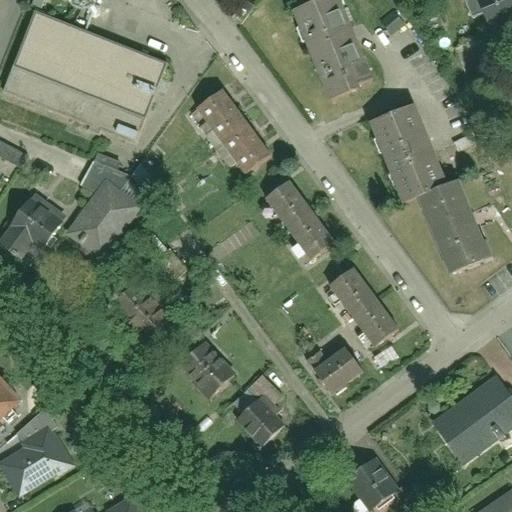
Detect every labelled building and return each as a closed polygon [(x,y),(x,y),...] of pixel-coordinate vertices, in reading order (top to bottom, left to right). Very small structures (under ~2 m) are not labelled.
[(23,0),(0,57),(0,79),(128,131),(160,51),(33,0),(23,0)] [(231,11),(239,0),(222,0),(220,3),(231,11)] [(287,0),(319,82),(368,64),(343,0),(287,0)] [(511,0),(473,0),(482,20),(511,6),(511,0)] [(233,167),(264,142),(211,75),(180,100),(233,167)] [(417,109),(369,129),(403,210),(419,203),(449,276),(498,256),(466,179),(449,186),(417,109)] [(295,251),(326,229),(280,164),(249,186),(295,251)] [(96,247),(134,191),(95,165),(57,221),(96,247)] [(25,184),(1,223),(38,245),(62,207),(25,184)] [(316,274),(366,338),(394,317),(344,252),(316,274)] [(97,293),(139,335),(165,309),(123,267),(97,293)] [(322,385),(356,360),(334,330),(300,356),(322,385)] [(233,361),(201,331),(174,360),(206,390),(233,361)] [(426,406),(457,451),(511,413),(511,385),(509,388),(491,362),(426,406)] [(252,437),(278,413),(264,397),(277,385),(259,365),(228,393),(234,400),(226,408),(252,437)] [(0,427),(27,405),(0,373),(0,427)] [(26,447),(2,463),(20,496),(82,462),(48,407),(20,434),(26,447)] [(337,461),(364,499),(402,473),(374,434),(337,461)] [(511,511),(511,474),(454,511),(511,511)] [(87,511),(75,491),(40,511),(87,511)]
